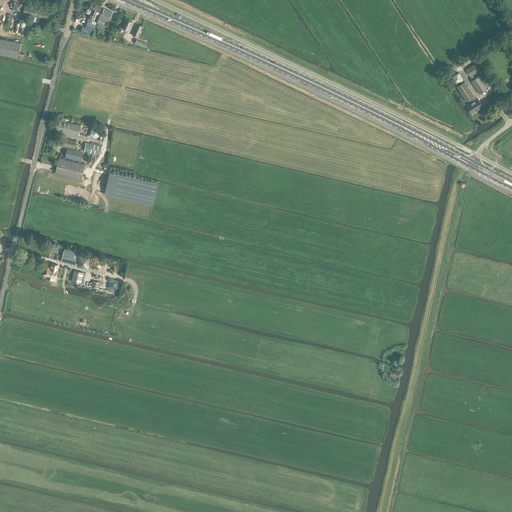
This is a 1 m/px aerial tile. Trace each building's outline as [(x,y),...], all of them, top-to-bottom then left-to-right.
[(21,11),(22,3),(14,2),(13,10),(21,11)] [(83,26),(80,32),(86,35),(90,36),(92,31),(95,25),(96,22),(92,20),(93,19),(96,11),(98,12),(100,8),(101,7),(92,3),(89,8),(89,9),(88,9),(86,13),(90,14),(87,22),(85,27),(83,26)] [(31,20),(39,22),(40,17),(47,19),(49,11),(25,5),(23,14),(32,16),(31,20)] [(104,8),(102,13),(101,13),(98,19),(105,22),(106,19),(108,20),(109,19),(115,22),(117,17),(111,14),(112,11),(104,8)] [(128,30),(131,22),(125,19),(122,27),(121,29),(126,32),(128,29),(128,30)] [(137,37),(141,26),(137,24),(132,35),(137,37)] [(0,53),(17,57),(20,43),(0,38),(0,53)] [(135,43),(145,47),(147,44),(136,39),(135,43)] [(470,76),(480,70),(476,63),(466,70),(470,76)] [(451,77),(455,84),(464,79),(460,72),(451,77)] [(479,94),(488,87),(480,75),(471,81),(479,94)] [(472,113),(483,106),(477,98),(476,99),(464,82),(457,87),(466,101),(469,99),(471,103),(466,106),(472,113)] [(78,135),(78,132),(80,132),(81,132),(82,128),(81,127),(79,127),(80,125),(65,122),(66,119),(62,118),(61,121),(58,120),(55,129),(78,135)] [(90,134),(98,137),(101,130),(92,127),(90,134)] [(74,148),(76,141),(64,138),(62,146),(74,148)] [(99,155),(102,146),(86,142),(84,151),(99,155)] [(83,152),(67,148),(65,157),(81,161),(83,152)] [(59,158),(55,174),(80,180),(84,164),(59,158)] [(153,204),(158,183),(109,172),(105,193),(153,204)] [(61,261),(75,264),(78,253),(64,250),(61,261)] [(80,254),(77,265),(88,268),(91,257),(80,254)] [(46,275),(56,277),(58,270),(57,270),(58,265),(52,263),(51,268),(48,268),(46,275)] [(80,283),(83,272),(74,270),(72,281),(80,283)] [(118,289),(120,279),(111,277),(108,287),(118,289)]
